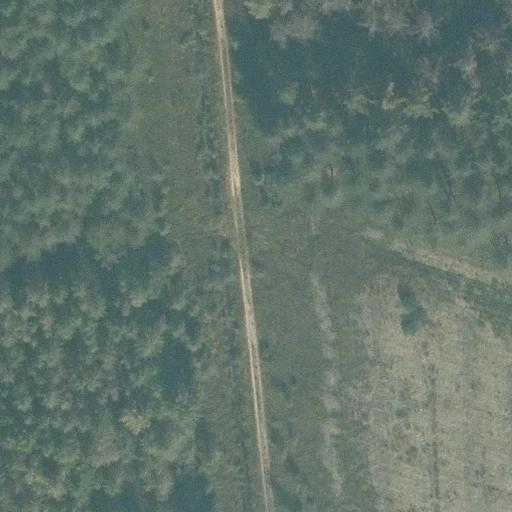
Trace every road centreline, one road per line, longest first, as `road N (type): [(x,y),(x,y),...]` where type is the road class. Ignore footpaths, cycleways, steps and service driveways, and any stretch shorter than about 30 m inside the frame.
road 1 (track): [(240,228),(271,511)]
road 2 (track): [(215,0),(240,228)]
